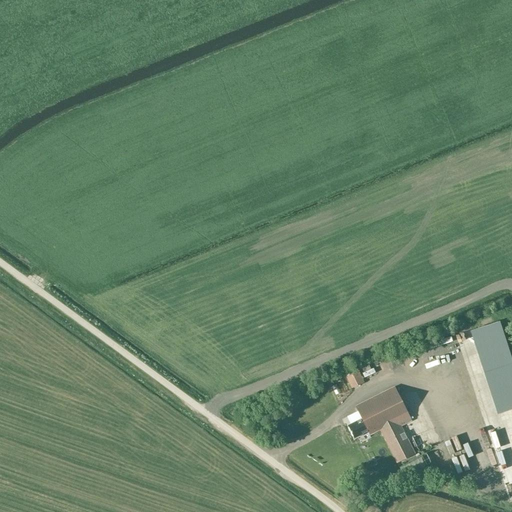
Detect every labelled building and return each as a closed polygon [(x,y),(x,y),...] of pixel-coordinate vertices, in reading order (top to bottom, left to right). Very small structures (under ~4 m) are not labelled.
[(351,388),(363,382),(358,371),(345,377),(351,388)] [(439,374),(436,378),(447,389),(451,386),(439,374)] [(414,453),(400,426),(410,421),(393,387),(355,406),(362,419),(348,426),(353,438),(368,431),(370,435),(380,430),(396,463),(414,453)] [(445,411),(450,407),(440,394),(435,397),(445,411)] [(448,412),(459,425),(463,421),(452,408),(448,412)] [(488,425),(489,431),(498,429),(496,423),(488,425)] [(417,431),(411,434),(418,448),(423,446),(417,431)] [(448,458),(458,454),(460,459),(464,458),(458,439),(443,444),(448,458)] [(474,457),(468,458),(473,478),(478,476),(474,457)] [(488,475),(493,474),(489,459),(484,460),(488,475)] [(501,486),(511,485),(511,472),(509,473),(510,481),(500,482),(501,486)]
